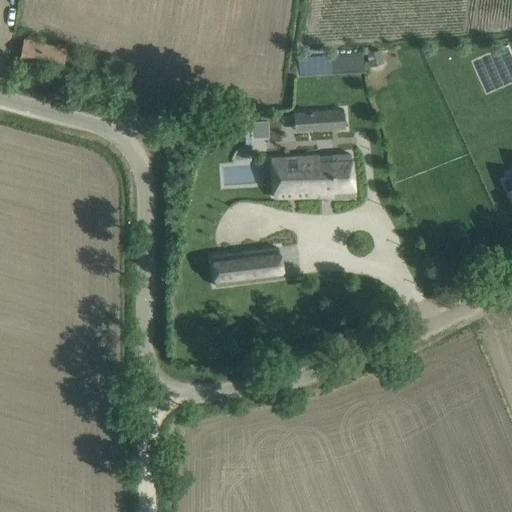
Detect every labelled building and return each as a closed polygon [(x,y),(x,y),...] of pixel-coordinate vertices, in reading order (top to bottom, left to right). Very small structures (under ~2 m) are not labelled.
[(27,39),(24,38),(19,58),(63,67),(67,48),(34,41),(35,37),(28,35),(27,39)] [(381,59),(379,50),(366,53),(369,63),(381,59)] [(345,128),(344,110),(310,112),(311,130),(345,128)] [(335,194),(335,200),(353,199),(350,153),(270,158),(273,198),(335,194)] [(281,274),(277,246),(210,255),(214,283),(281,274)]
